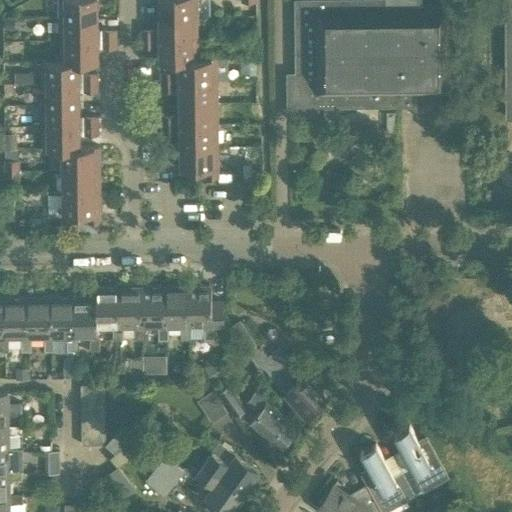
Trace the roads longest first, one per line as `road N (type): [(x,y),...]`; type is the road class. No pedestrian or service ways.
road 1 (residential): [(272,511),(360,396),(362,250)]
road 2 (residential): [(131,252),(130,151),(111,125),(111,72),(128,53),(127,0)]
road 3 (residential): [(131,252),(362,250)]
road 4 (residential): [(362,250),(511,245)]
road 5 (residential): [(0,254),(131,252)]
